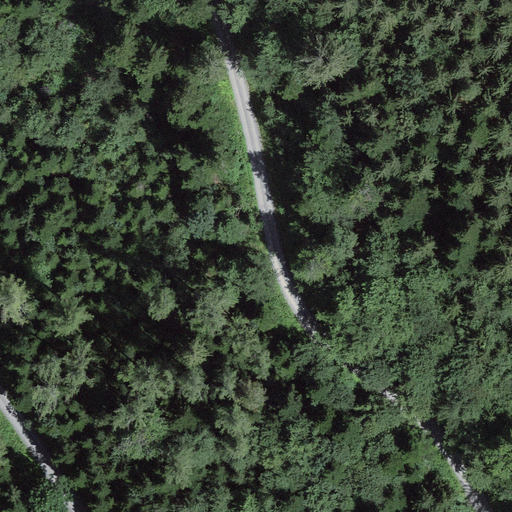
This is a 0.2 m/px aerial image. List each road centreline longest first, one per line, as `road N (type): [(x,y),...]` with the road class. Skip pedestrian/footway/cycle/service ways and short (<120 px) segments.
road 1 (track): [(485,511),(433,428),(327,340),(295,300),(212,0)]
road 2 (track): [(0,394),(81,511)]
